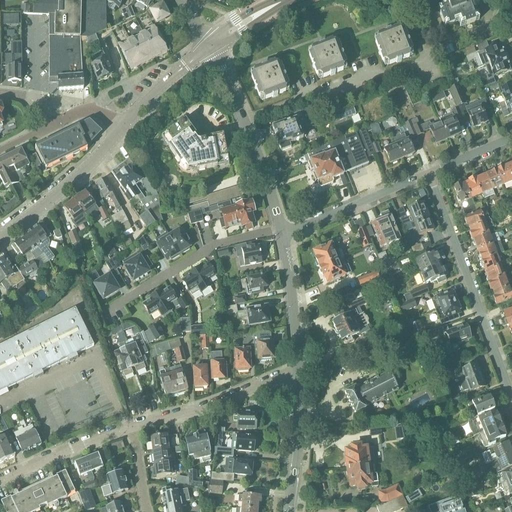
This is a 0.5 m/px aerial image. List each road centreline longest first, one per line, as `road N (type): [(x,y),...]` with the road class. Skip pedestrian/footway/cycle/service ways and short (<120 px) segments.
road 1 (residential): [(511,395),(428,173)]
road 2 (secondary): [(282,231),(245,120),(208,47)]
road 3 (residential): [(104,312),(212,247),(282,231)]
road 4 (residential): [(298,369),(205,411),(132,424)]
road 5 (secondary): [(0,238),(83,171),(122,127)]
road 6 (residential): [(282,231),(428,173)]
road 7 (residential): [(132,424),(0,482)]
road 8 (secondary): [(290,511),(298,369)]
road 9 (secondary): [(298,369),(282,231)]
